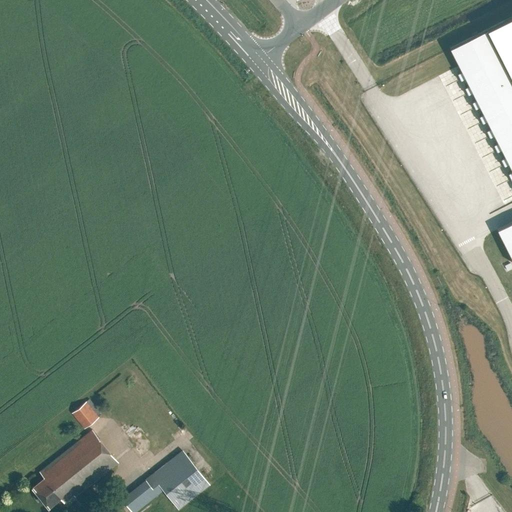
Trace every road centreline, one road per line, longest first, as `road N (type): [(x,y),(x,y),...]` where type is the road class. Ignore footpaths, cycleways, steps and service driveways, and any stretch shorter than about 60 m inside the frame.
road 1 (tertiary): [(434,511),(444,406),(420,303),(400,256),(322,139),(256,60)]
road 2 (unclassified): [(321,10),(502,300)]
